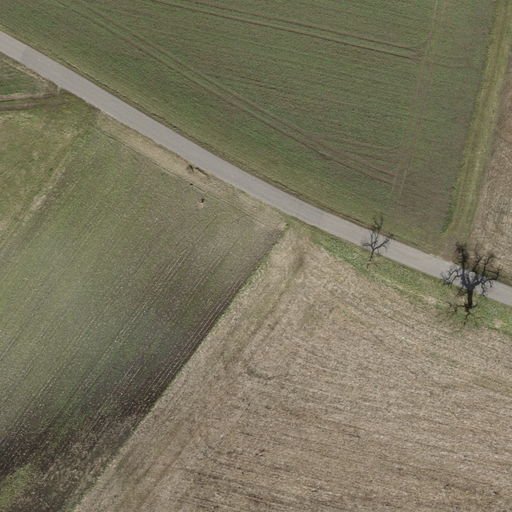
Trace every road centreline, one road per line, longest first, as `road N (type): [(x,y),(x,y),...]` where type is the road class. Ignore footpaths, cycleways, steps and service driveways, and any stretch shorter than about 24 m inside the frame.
road 1 (unclassified): [(511,298),(332,225),(0,40)]
road 2 (track): [(503,0),(440,269)]
